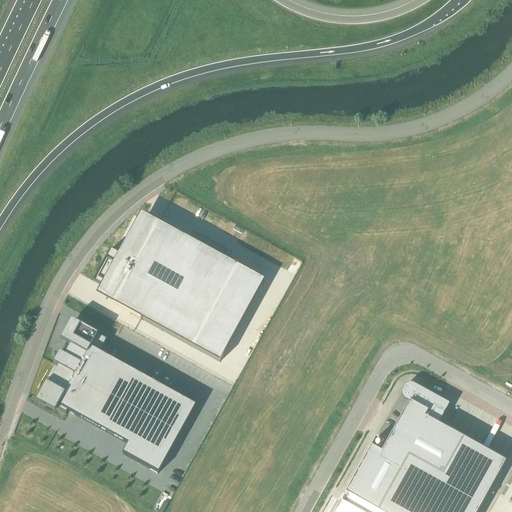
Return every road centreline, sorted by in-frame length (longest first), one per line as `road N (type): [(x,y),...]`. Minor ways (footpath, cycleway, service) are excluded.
road 1 (unclassified): [(0,433),(68,268),(150,183),(250,140),(413,128),(470,104),(511,71)]
road 2 (motorway): [(0,223),(63,146),(142,92),(223,65),(366,47),(426,24),(456,0)]
road 3 (unclassified): [(302,511),(391,356),(417,355),(511,407)]
road 4 (motorway): [(423,0),(352,20),(280,0)]
road 5 (motorway): [(0,127),(60,0)]
